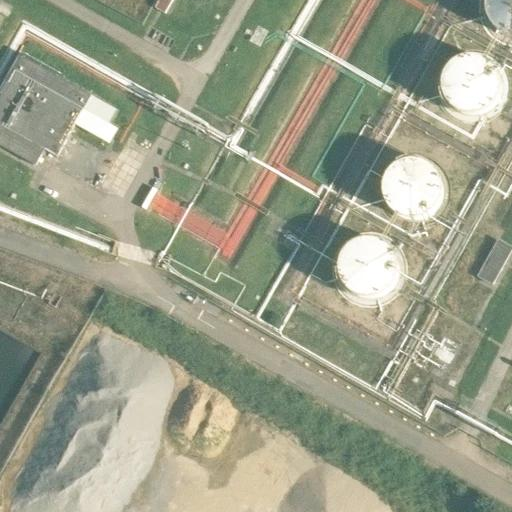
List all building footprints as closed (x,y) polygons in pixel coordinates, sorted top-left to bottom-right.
[(487,17),(492,27),(499,33),(508,38),(511,38),(511,0),(486,0),(485,6),(487,17)] [(440,96),(445,106),(452,113),(461,118),(470,119),(480,119),(489,115),(497,109),(502,101),(505,91),(505,80),(501,70),(495,62),(486,56),(476,53),(465,53),(455,57),(446,65),(441,74),(439,85),(440,96)] [(0,100),(0,146),(36,167),(45,151),(57,158),(76,126),(108,145),(116,130),(109,126),(117,112),(92,98),(92,97),(24,59),(0,100)] [(381,204),(387,213),(393,220),(402,225),(412,227),(421,226),(430,222),(438,216),(443,208),(446,198),(446,187),(443,177),(436,169),(427,163),(417,160),(406,160),(396,165),(387,172),(382,182),(380,193),(381,204)] [(338,283),(343,293),(350,300),(358,304),(368,306),(378,305),(387,301),(394,295),(400,287),(403,277),(402,266),(399,256),(392,248),(383,242),(373,239),(362,240),(352,244),(344,251),(338,261),(336,272),(338,283)] [(477,279),(493,287),(511,252),(511,249),(497,241),(477,279)]
